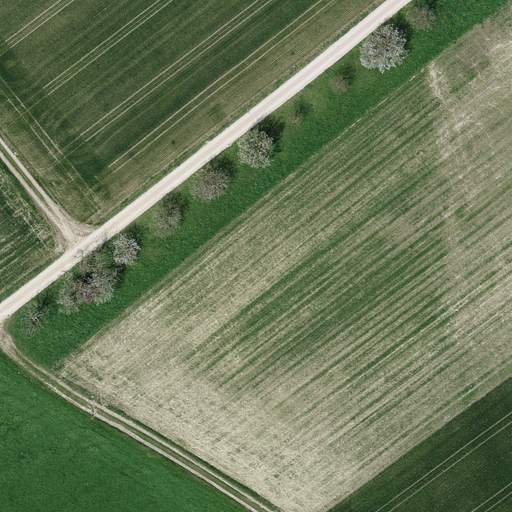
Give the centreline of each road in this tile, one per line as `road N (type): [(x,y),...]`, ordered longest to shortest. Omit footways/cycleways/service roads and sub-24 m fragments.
road 1 (unclassified): [(401,0),(0,313)]
road 2 (track): [(0,340),(18,364),(249,511)]
road 3 (track): [(0,145),(84,250)]
